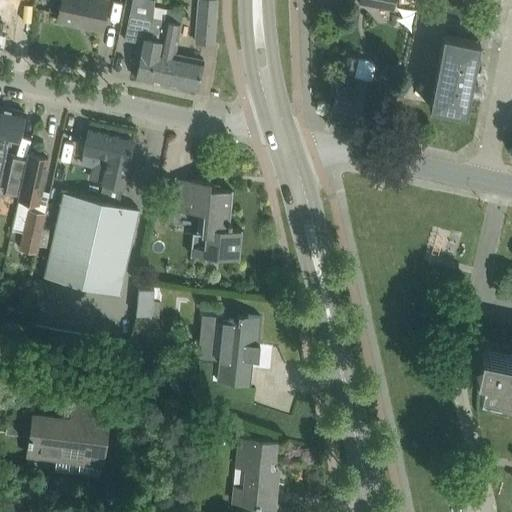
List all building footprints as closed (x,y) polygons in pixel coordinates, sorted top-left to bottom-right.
[(58,0),(54,19),(102,29),(107,0),(58,0)] [(152,18),(153,5),(153,4),(131,0),(129,13),(130,13),(125,35),(139,38),(140,36),(144,37),(136,77),(163,83),(167,61),(156,58),(163,20),(152,18)] [(217,0),(198,0),(197,15),(198,15),(196,41),(214,43),(217,0)] [(175,53),(181,23),(154,17),(153,5),(152,18),(163,20),(156,58),(167,61),(163,83),(198,90),(204,59),(175,53)] [(443,34),(430,103),(429,106),(466,113),(472,82),(476,83),(478,72),(474,72),(480,41),(443,34)] [(358,118),(367,79),(371,80),(374,65),(372,61),(358,58),(358,56),(345,53),(331,111),(358,118)] [(0,113),(0,178),(0,179),(0,178),(0,174),(6,150),(8,139),(18,142),(21,131),(25,111),(2,106),(0,113)] [(84,150),(109,156),(103,182),(106,183),(102,200),(119,204),(126,172),(133,139),(88,129),(84,150)] [(27,159),(19,199),(38,203),(44,177),(48,157),(29,153),(27,159)] [(229,228),(229,226),(231,226),(232,221),(230,221),(233,190),(210,187),(211,180),(175,177),(172,209),(203,212),(201,232),(206,233),(205,246),(191,245),(190,253),(239,258),(242,230),(229,228)] [(63,191),(59,211),(45,273),(82,282),(120,291),(134,228),(138,209),(119,204),(102,200),(101,200),(63,191)] [(23,231),(19,249),(37,252),(45,213),(44,212),(28,209),(27,214),(23,231)] [(25,298),(40,302),(45,281),(30,277),(25,298)] [(138,288),(136,314),(152,315),(154,289),(138,288)] [(224,318),(218,380),(250,383),(254,344),(258,344),(260,316),(239,313),(238,320),(224,318)] [(0,318),(0,317),(0,338),(16,341),(19,320),(0,318)] [(481,373),(478,386),(498,390),(511,393),(511,511),(511,359),(485,354),(481,373)] [(102,381),(100,398),(112,400),(114,382),(102,381)] [(63,393),(61,393),(49,392),(48,400),(48,402),(62,403),(63,393)] [(27,453),(103,463),(110,409),(72,404),(70,417),(33,412),(30,435),(28,435),(27,442),(29,442),(27,453)] [(241,501),(254,502),(274,504),(276,479),(272,478),(276,441),(256,439),(239,437),(236,463),(245,464),(241,501)]
